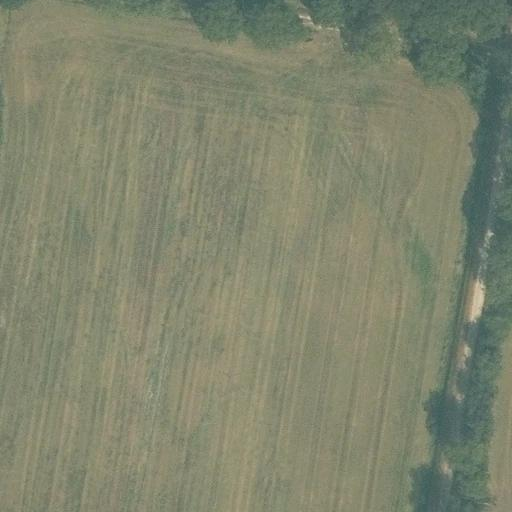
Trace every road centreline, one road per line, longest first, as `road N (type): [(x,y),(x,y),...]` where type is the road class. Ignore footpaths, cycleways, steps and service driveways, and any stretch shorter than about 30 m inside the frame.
road 1 (track): [(443,511),(511,88)]
road 2 (track): [(511,55),(145,0)]
